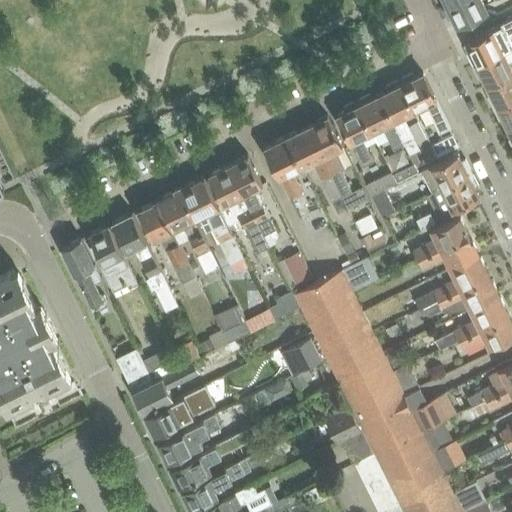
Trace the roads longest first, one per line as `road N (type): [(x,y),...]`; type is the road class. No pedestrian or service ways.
road 1 (residential): [(49,232),(435,41)]
road 2 (residential): [(163,511),(34,240)]
road 3 (residential): [(511,206),(435,41)]
